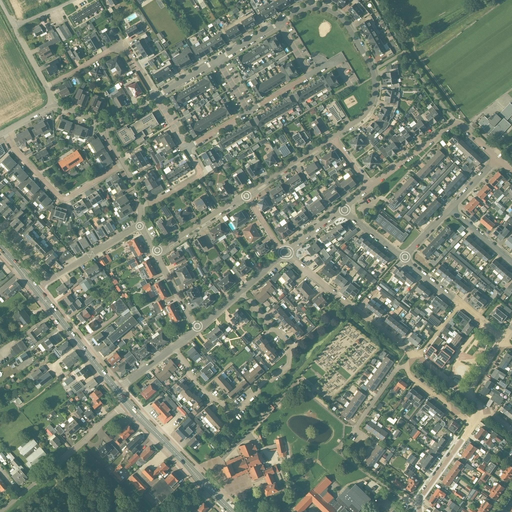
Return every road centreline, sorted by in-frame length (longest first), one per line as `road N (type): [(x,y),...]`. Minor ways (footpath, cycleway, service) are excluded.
road 1 (residential): [(239,292),(290,345),(289,365),(272,380),(228,411),(206,394),(174,346)]
road 2 (residential): [(332,135),(371,104),(372,66),(334,13),(314,7),(279,22)]
road 3 (unclassified): [(0,511),(126,402)]
road 4 (residential): [(413,356),(285,253)]
road 5 (residential): [(123,163),(61,198),(4,131)]
road 6 (residential): [(45,86),(121,46),(155,96)]
